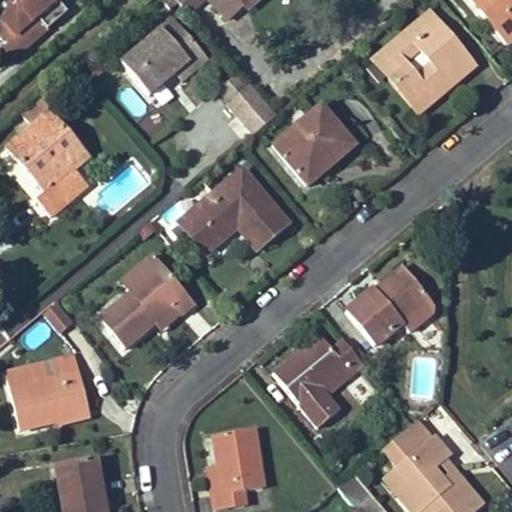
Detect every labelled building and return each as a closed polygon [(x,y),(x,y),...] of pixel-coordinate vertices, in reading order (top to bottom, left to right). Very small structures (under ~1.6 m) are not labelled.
[(65,13),(55,3),(58,0),(0,0),(0,49),(1,48),(13,60),(65,13)] [(179,4),(175,0),(162,0),(172,11),(179,4)] [(175,0),(179,4),(187,14),(202,0),(207,0),(227,21),(244,6),(248,11),(259,0),(175,0)] [(511,42),(511,0),(471,0),(508,46),(511,42)] [(399,40),(383,54),(397,70),(387,78),(399,93),(403,89),(417,105),(444,82),(449,88),(475,67),(430,14),(410,32),(412,33),(401,43),(399,40)] [(209,63),(174,20),(123,63),(151,96),(176,75),(183,84),(209,63)] [(397,70),(383,54),(373,62),(387,78),(397,70)] [(231,103),(245,91),(235,78),(220,90),(230,103),(231,103)] [(403,89),(399,93),(417,115),(449,88),(444,82),(417,105),(403,89)] [(276,116),(249,87),(245,91),(231,103),(230,103),(226,107),(251,137),(276,116)] [(348,140),(320,107),(272,146),(305,186),(323,172),(317,166),(348,140)] [(87,159),(48,114),(7,149),(46,194),(74,170),(87,159)] [(323,172),(354,147),(348,140),(317,166),(323,172)] [(46,194),(36,203),(51,220),(89,187),(74,170),(46,194)] [(285,227),(240,173),(176,225),(202,256),(226,237),(223,234),(233,225),(256,251),(285,227)] [(125,292),(159,264),(153,256),(119,284),(125,292)] [(195,306),(159,264),(125,292),(128,294),(97,319),(124,351),(153,326),(173,310),(179,317),(181,319),(195,306)] [(377,295),(404,271),(401,267),(373,291),(377,295)] [(399,321),(426,297),(404,271),(377,295),(373,291),(345,314),(373,347),(401,323),(399,321)] [(426,297),(399,321),(401,323),(410,334),(438,310),(426,297)] [(73,322),(56,302),(42,315),(59,334),(73,322)] [(159,333),(179,317),(173,310),(153,326),(159,333)] [(362,366),(343,343),(332,353),(319,337),(273,376),(318,429),(340,410),(329,398),(353,378),(350,376),(362,366)] [(86,410),(75,354),(3,371),(18,433),(53,425),(51,419),(86,410)] [(53,427),(88,418),(86,410),(51,419),(53,425),(53,427)] [(410,511),(473,511),(481,505),(459,477),(448,487),(433,470),(445,461),(449,456),(435,441),(433,442),(417,423),(411,428),(382,452),(399,471),(394,475),(408,489),(399,498),(410,511)] [(262,489),(253,430),(212,437),(217,467),(217,468),(222,495),(212,497),(214,511),(216,511),(245,507),(243,492),(262,489)] [(104,511),(95,460),(54,467),(61,511),(104,511)] [(459,477),(445,461),(433,470),(448,487),(459,477)] [(222,495),(217,468),(208,470),(212,497),(222,495)] [(408,489),(394,475),(385,483),(399,498),(408,489)]
